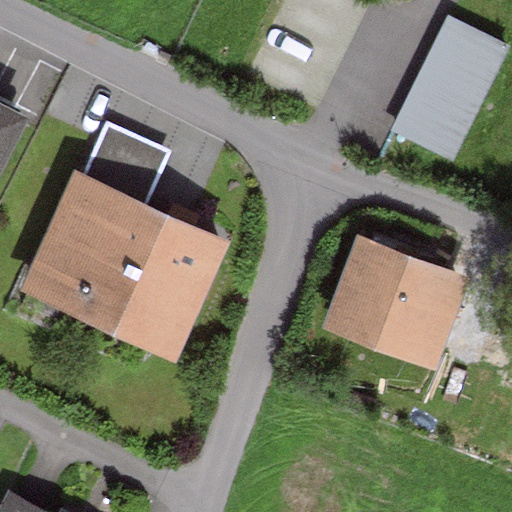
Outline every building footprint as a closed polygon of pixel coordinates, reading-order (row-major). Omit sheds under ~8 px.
[(396,129),(450,156),(505,46),(452,19),(396,129)] [(0,146),(15,118),(0,110),(0,146)] [(169,342),(216,241),(143,208),(168,150),(107,123),(79,185),(76,184),(34,282),(169,342)] [(370,247),(366,246),(339,316),(417,346),(444,275),(441,274),(445,264),(374,237),(370,247)] [(30,511),(9,501),(3,511),(30,511)]
